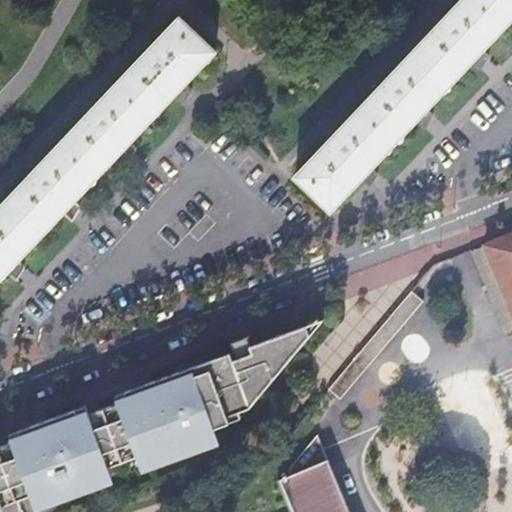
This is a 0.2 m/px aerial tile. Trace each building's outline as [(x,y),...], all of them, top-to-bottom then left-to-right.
[(511,0),(463,0),(295,178),(331,212),(360,181),(364,185),(371,180),(377,175),(371,169),(416,122),(419,126),(426,121),(432,116),(426,111),(471,63),(475,67),(482,62),(489,57),(483,51),(511,20),(511,0)] [(215,52),(179,19),(0,208),(0,280),(7,273),(10,277),(17,273),(24,268),(17,262),(62,214),(66,218),(72,213),(79,209),(73,203),(118,155),(122,159),(129,154),(136,149),(129,143),(174,96),(177,100),(184,95),(191,90),(185,84),(215,52)] [(511,234),(483,247),(511,315),(511,234)] [(475,282),(477,288),(484,286),(475,251),(452,257),(460,286),(475,282)] [(424,302),(412,292),(388,320),(399,330),(424,302)] [(399,330),(388,320),(329,389),(340,400),(399,330)] [(13,441),(0,445),(0,450),(18,499),(31,494),(37,492),(49,488),(52,498),(53,499),(96,483),(96,482),(92,472),(104,468),(143,453),(155,449),(158,460),(159,460),(202,444),(198,433),(230,421),(228,415),(239,411),(251,407),(310,336),(311,335),(311,333),(307,324),(251,345),(250,345),(253,352),(238,358),(234,359),(231,352),(126,391),(129,398),(119,402),(90,413),(80,416),(77,409),(77,408),(34,424),(20,429),(20,430),(23,437),(13,441)] [(232,342),(238,358),(253,352),(250,345),(251,345),(249,336),(251,336),(250,335),(232,342)] [(126,391),(116,394),(119,402),(129,398),(126,391)] [(87,405),(77,409),(80,416),(90,413),(87,405)] [(239,411),(228,415),(230,421),(242,417),(239,411)] [(10,434),(13,441),(23,437),(20,430),(10,434)] [(349,511),(317,435),(289,468),(291,475),(277,481),(289,511),(349,511)] [(155,449),(143,453),(147,464),(158,460),(155,449)] [(0,505),(18,499),(0,450),(0,505)] [(104,468),(92,472),(96,482),(108,478),(104,468)] [(49,488),(37,492),(41,502),(52,498),(49,488)]
